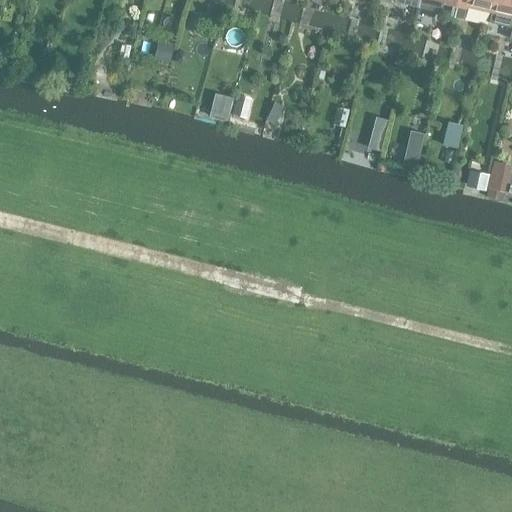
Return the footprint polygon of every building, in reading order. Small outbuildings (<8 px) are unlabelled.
[(490,13),(492,0),(455,0),(454,6),(466,9),(467,8),(490,13)] [(511,0),(492,0),(490,13),(511,18),(511,0)] [(158,42),(154,59),(169,63),(174,46),(158,42)] [(121,45),(119,57),(128,59),(130,47),(121,45)] [(174,57),(174,58),(174,59),(174,60),(174,61),(175,61),(175,62),(175,63),(176,63),(177,64),(178,64),(178,65),(179,65),(180,65),(181,65),(182,65),(183,65),(184,65),(184,64),(185,64),(186,63),(187,63),(187,62),(188,61),(188,60),(188,59),(189,58),(189,57),(188,56),(188,55),(188,54),(187,53),(186,52),(185,52),(185,51),(184,51),(183,50),(182,50),(181,50),(180,50),(179,50),(179,51),(178,51),(177,51),(177,52),(176,52),(175,53),(175,54),(174,55),(174,56),(174,57)] [(66,67),(66,68),(66,69),(66,70),(67,71),(67,72),(68,72),(68,73),(69,73),(70,74),(71,74),(71,75),(72,75),(73,75),(74,75),(75,75),(76,74),(77,74),(78,73),(79,73),(79,72),(80,71),(80,70),(81,69),(81,68),(81,67),(81,66),(81,65),(80,65),(80,64),(79,63),(79,62),(78,62),(78,61),(77,61),(76,60),(75,60),(74,60),(73,60),(72,60),(71,60),(70,61),(69,61),(69,62),(68,62),(68,63),(67,63),(67,64),(66,65),(66,66),(66,67)] [(238,95),(233,115),(246,118),(251,99),(238,95)] [(215,96),(210,116),(226,121),(231,100),(215,96)] [(337,108),(334,124),(344,127),(348,111),(337,108)] [(375,117),(367,149),(380,152),(388,121),(375,117)] [(448,122),(443,145),(457,148),(463,125),(448,122)] [(410,132),(403,165),(416,168),(424,135),(410,132)] [(493,162),(487,189),(500,192),(503,193),(510,166),(493,162)] [(470,172),(466,187),(484,192),(488,176),(470,172)] [(487,189),(486,197),(499,200),(500,192),(487,189)]
